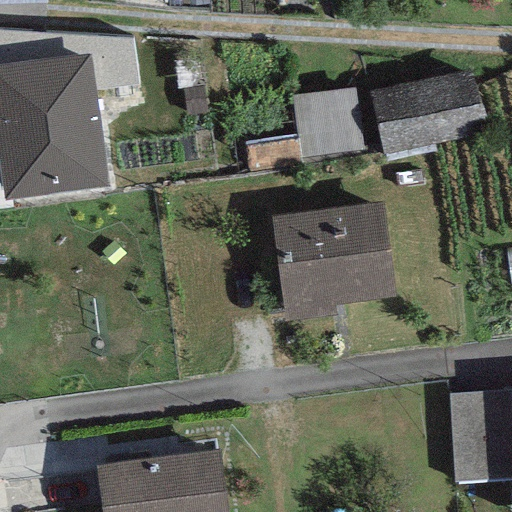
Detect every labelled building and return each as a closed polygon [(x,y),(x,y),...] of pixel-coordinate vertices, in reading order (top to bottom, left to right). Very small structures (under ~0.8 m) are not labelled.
[(73,55),(0,64),(0,164),(5,198),(106,185),(91,77),(76,79),(73,55)] [(475,67),(370,89),(384,157),(475,137),(473,127),(487,124),(475,67)] [(355,89),(293,98),(302,158),(363,149),(355,89)] [(381,203),(272,216),(284,320),(335,314),(333,303),(392,297),(381,203)] [(511,478),(511,402),(511,390),(449,393),(453,482),(511,478)] [(226,511),(219,450),(96,465),(102,511),(226,511)]
